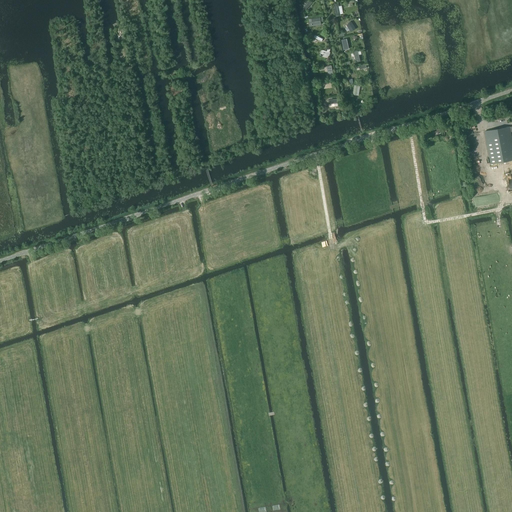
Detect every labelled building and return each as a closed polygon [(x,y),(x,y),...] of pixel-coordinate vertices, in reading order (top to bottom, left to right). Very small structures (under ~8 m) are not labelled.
[(309,0),(303,8),(306,10),(314,1),(312,0),(309,0)] [(350,21),(343,26),(347,32),(350,30),(351,32),(356,29),(350,21)] [(333,78),(331,66),(327,67),(327,69),(325,70),(326,79),(333,78)] [(328,108),(338,107),(337,99),(327,100),(328,108)] [(511,126),(510,127),(484,131),(491,164),(511,160),(511,139),(511,132),(511,131),(511,126)]
